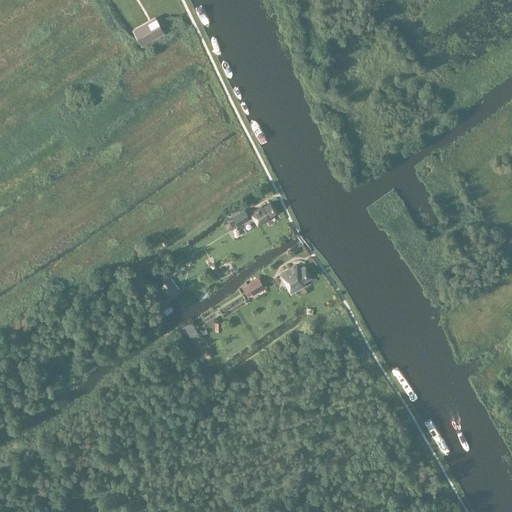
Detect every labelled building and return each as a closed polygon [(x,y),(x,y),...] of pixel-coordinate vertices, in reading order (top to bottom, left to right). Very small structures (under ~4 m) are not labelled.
[(262,207),(250,214),(257,226),(269,219),(268,218),(275,214),(269,203),(262,208),(262,207)] [(231,216),(233,219),(229,221),(233,228),(237,226),(237,227),(250,219),(243,208),(231,216)] [(296,263),(278,274),(290,294),(303,286),(301,283),(311,278),(304,265),(299,268),(296,263)] [(258,277),(250,282),(246,285),(252,296),(265,288),(258,277)] [(161,285),(159,286),(169,299),(174,296),(178,293),(168,279),(161,285)]
